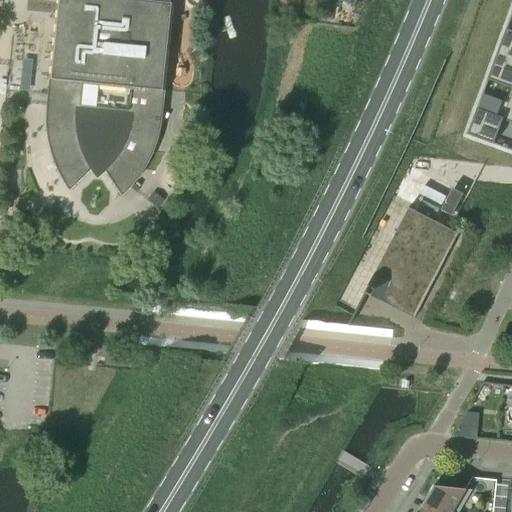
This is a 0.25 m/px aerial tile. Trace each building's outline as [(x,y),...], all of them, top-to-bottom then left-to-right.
[(56,0),(46,105),(45,113),(45,119),(45,125),(46,131),(47,137),(48,143),(49,150),(51,155),(53,161),(55,167),(58,173),(61,178),(64,184),(69,190),(91,169),(105,171),(121,196),(125,192),(129,188),(133,184),(137,179),(143,170),(146,165),(151,155),(154,149),(156,144),(158,137),(159,131),(161,125),(162,119),(162,113),(163,106),(173,0),(56,0)] [(511,14),(511,15),(497,54),(511,59),(511,14)] [(511,59),(497,54),(482,94),(511,105),(511,59)] [(511,105),(482,94),(467,134),(492,143),(501,118),(511,121),(511,105)] [(147,200),(157,208),(163,200),(153,193),(147,200)] [(408,208),(364,293),(414,319),(458,233),(408,208)] [(431,511),(458,511),(472,490),(433,486),(422,506),(431,511)]
